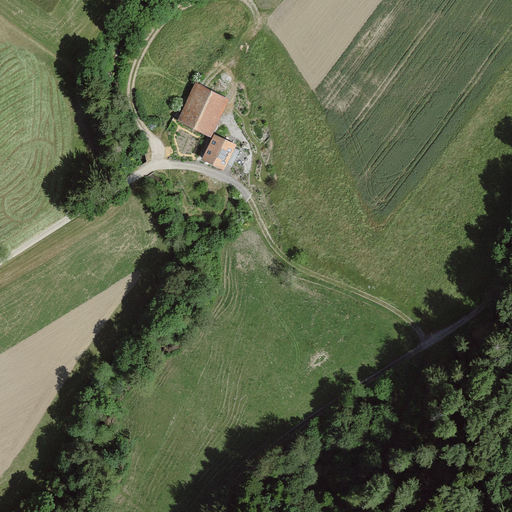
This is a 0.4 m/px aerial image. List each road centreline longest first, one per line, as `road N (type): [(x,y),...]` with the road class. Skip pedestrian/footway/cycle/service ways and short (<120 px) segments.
road 1 (track): [(250,198),(284,258),(400,310),(419,329),(423,367),(360,511)]
road 2 (track): [(486,310),(362,387),(208,511)]
